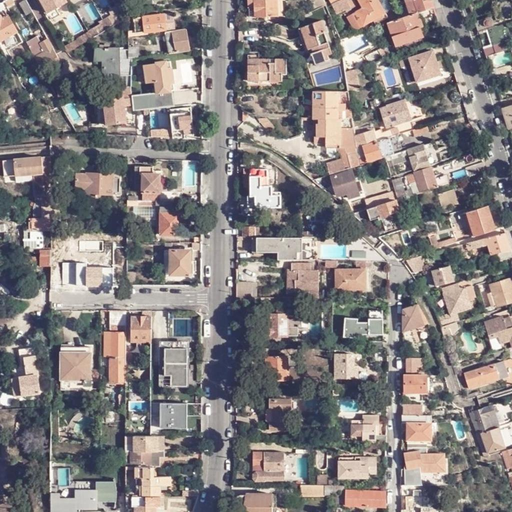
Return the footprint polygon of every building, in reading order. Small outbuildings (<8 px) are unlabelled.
[(68,2),(66,0),(41,0),(49,13),(68,2)] [(282,0),(255,0),(256,18),(278,17),(283,16),(282,0)] [(357,7),(352,0),(345,0),(334,5),(339,14),(350,8),(351,10),(357,7)] [(356,13),(364,27),(367,24),(374,21),(377,25),(388,18),(378,0),(358,0),(363,8),(356,13)] [(406,0),(411,13),(418,10),(414,0),(406,0)] [(435,7),(432,0),(414,0),(418,10),(419,13),(435,7)] [(33,12),(27,1),(20,5),(26,16),(33,12)] [(93,39),(124,21),(117,7),(106,13),(109,18),(92,27),(93,30),(89,32),(93,39)] [(361,28),(364,27),(356,13),(353,14),(361,28)] [(419,13),(402,19),(389,24),(397,47),(424,37),(419,22),(422,21),(419,13)] [(167,29),(166,20),(162,20),(161,15),(138,18),(139,33),(167,29)] [(476,23),(479,33),(489,29),(504,24),(502,20),(497,21),(495,16),(476,23)] [(0,41),(6,39),(8,44),(14,54),(22,49),(21,46),(17,38),(20,37),(8,17),(2,20),(1,17),(0,17),(0,41)] [(308,35),(304,36),(307,43),(309,50),(313,49),(314,54),(313,55),(317,66),(328,62),(326,57),(332,55),(325,33),(326,33),(322,21),(305,27),(308,35)] [(504,24),(489,29),(494,45),(509,41),(504,24)] [(301,37),(304,36),(308,35),(305,27),(298,30),(301,37)] [(167,32),(171,53),(190,51),(187,29),(167,32)] [(0,41),(0,46),(1,48),(8,44),(6,39),(0,41)] [(50,63),(53,69),(62,64),(49,40),(41,44),(42,46),(35,50),(39,56),(36,58),(41,67),(50,63)] [(76,48),(82,45),(79,40),(74,43),(65,48),(68,53),(76,48)] [(30,47),(36,58),(39,56),(35,50),(42,46),(41,44),(40,41),(30,47)] [(130,59),(133,59),(140,58),(141,48),(130,47),(130,51),(130,59)] [(372,64),(385,59),(390,56),(385,47),(366,57),(372,64)] [(114,76),(120,75),(120,51),(119,49),(109,50),(96,48),(96,49),(98,49),(98,60),(99,60),(105,60),(105,76),(112,76),(114,76)] [(437,50),(413,58),(421,82),(445,74),(442,67),(440,61),(437,50)] [(132,75),(133,69),(133,66),(133,59),(130,59),(130,51),(120,51),(120,75),(132,75)] [(248,55),(248,65),(260,65),(260,60),(260,55),(248,55)] [(413,58),(404,61),(406,68),(410,67),(416,84),(421,82),(413,58)] [(260,65),(248,65),(248,81),(283,81),(283,75),(287,75),(287,60),(260,60),(260,65)] [(151,109),(175,107),(173,91),(176,91),(174,80),(175,80),(174,71),(173,71),(172,62),(157,63),(159,82),(157,83),(158,93),(147,95),(133,96),(134,99),(135,109),(135,111),(151,109)] [(362,67),(346,73),(349,91),(357,88),(355,74),(363,71),(362,67)] [(132,87),(118,89),(119,96),(105,98),(109,125),(129,122),(127,106),(134,105),(133,96),(132,89),(132,87)] [(147,87),(132,89),(133,96),(147,95),(147,87)] [(342,118),(351,118),(349,110),(347,110),(347,104),(339,104),(339,93),(316,92),(315,119),(314,137),(326,137),(326,145),(338,145),(343,164),(345,171),(352,168),(361,165),(360,158),(358,147),(356,136),(355,128),(342,128),(342,118)] [(407,100),(409,100),(407,93),(391,98),(393,105),(407,100)] [(105,98),(95,100),(99,125),(109,125),(105,98)] [(413,120),(407,100),(393,105),(380,109),(387,129),(391,127),(413,120)] [(511,105),(503,108),(510,129),(511,128),(511,105)] [(158,138),(195,139),(194,128),(192,107),(171,110),(171,112),(162,113),(164,131),(159,130),(158,138)] [(278,129),(267,118),(258,118),(268,131),(278,129)] [(400,134),(416,129),(414,122),(413,120),(391,127),(392,130),(393,130),(398,129),(400,134)] [(374,131),(356,136),(358,147),(363,146),(394,136),(393,130),(392,130),(383,133),(382,129),(374,132),(374,131)] [(401,153),(396,136),(394,136),(363,146),(366,155),(360,158),(361,165),(392,156),(401,153)] [(401,153),(392,156),(395,165),(412,159),(415,170),(431,165),(443,160),(437,142),(401,153)] [(52,156),(5,161),(6,176),(44,172),(45,197),(52,197),(52,157),(52,156)] [(487,171),(484,162),(473,166),(476,175),(487,171)] [(331,175),(345,171),(343,164),(329,168),(331,175)] [(160,191),(160,174),(154,174),(154,166),(136,166),(136,191),(144,191),(160,191)] [(476,175),(473,166),(465,169),(467,177),(476,175)] [(352,171),(352,168),(345,171),(331,175),(338,196),(348,193),(350,199),(360,195),(352,171)] [(436,180),(432,168),(416,174),(422,192),(438,187),(436,180)] [(281,196),(278,196),(273,196),(272,186),(269,186),(268,169),(251,169),(251,187),(251,196),(256,196),(256,200),(256,208),(281,208),(281,196)] [(78,174),(78,187),(88,188),(87,195),(97,196),(97,193),(113,194),(114,182),(114,177),(114,174),(78,174)] [(446,177),(436,180),(438,187),(457,181),(456,176),(453,177),(453,178),(448,180),(446,177)] [(408,197),(402,178),(394,181),(400,199),(408,197)] [(457,196),(455,189),(439,194),(441,201),(457,196)] [(52,265),(51,248),(43,248),(44,227),(52,227),(52,220),(52,218),(52,203),(52,197),(45,197),(45,198),(41,197),(41,196),(35,196),(36,216),(31,216),(31,227),(26,227),(25,247),(38,247),(38,251),(42,251),(42,264),(52,265)] [(457,196),(441,201),(444,208),(460,204),(457,196)] [(400,211),(397,200),(389,203),(382,205),(379,206),(382,217),(393,213),(400,211)] [(379,218),(382,217),(379,206),(368,209),(371,220),(379,218)] [(475,236),(496,229),(488,206),(468,212),(475,236)] [(366,219),(363,211),(353,214),(361,221),(366,219)] [(405,224),(400,211),(393,213),(382,217),(385,227),(387,231),(397,228),(396,226),(405,224)] [(171,212),(161,212),(161,234),(181,234),(181,212),(171,212)] [(253,237),(256,237),(256,228),(244,228),(244,237),(253,237)] [(511,249),(507,233),(479,241),(481,247),(489,245),(492,254),(511,249)] [(303,260),(303,237),(260,237),(256,237),(253,237),(253,252),(269,251),(279,252),(279,260),(303,260)] [(438,243),(439,247),(456,242),(455,239),(438,243)] [(469,243),(453,248),(455,253),(470,248),(469,243)] [(171,249),(171,274),(191,274),(191,249),(171,249)] [(511,257),(511,249),(492,254),(490,255),(492,263),(511,257)] [(363,262),(373,262),(373,253),(363,253),(363,262)] [(373,262),(389,262),(384,256),(381,253),(373,253),(373,262)] [(37,256),(32,256),(32,257),(25,257),(25,267),(28,267),(32,267),(32,260),(37,260),(37,256)] [(411,259),(405,261),(413,274),(423,271),(419,257),(417,258),(411,259)] [(82,273),(82,285),(103,285),(102,267),(87,267),(87,263),(78,263),(78,273),(82,273)] [(289,293),(296,291),(296,280),(299,280),(299,271),(300,271),(300,264),(293,264),(293,271),(290,271),(289,293)] [(320,298),(320,271),(314,271),(312,271),(312,268),(312,264),(300,264),(300,271),(299,271),(299,280),(296,280),(296,291),(309,291),(309,298),(320,298)] [(450,266),(433,271),(438,286),(454,281),(450,266)] [(28,270),(24,270),(23,280),(32,281),(32,267),(28,267),(28,270)] [(367,289),(366,269),(357,270),(338,270),(336,270),(337,289),(352,289),(357,289),(367,289)] [(244,273),(244,280),(243,288),(258,288),(258,273),(244,273)] [(491,285),(494,293),(497,305),(498,306),(511,302),(511,283),(511,279),(491,285)] [(471,280),(459,283),(461,288),(465,287),(465,288),(473,286),(471,280)] [(461,288),(459,283),(442,288),(444,294),(461,288)] [(477,298),(473,286),(465,288),(469,301),(477,298)] [(444,294),(450,312),(451,315),(457,313),(471,308),(469,301),(465,288),(465,287),(461,288),(444,294)] [(489,294),(493,306),(494,306),(497,305),(494,293),(489,294)] [(422,317),(425,316),(418,304),(405,309),(411,329),(424,324),(422,317)] [(288,311),(288,314),(288,315),(295,316),(296,325),(288,326),(288,336),(298,336),(298,328),(302,328),(302,316),(300,316),(300,313),(302,313),(302,307),(293,307),(293,311),(288,311)] [(414,337),(411,329),(405,309),(404,309),(404,331),(404,338),(414,337)] [(127,310),(111,310),(111,329),(127,329),(127,310)] [(359,319),(346,318),(345,337),(363,338),(364,334),(384,334),(383,310),(370,310),(370,322),(358,322),(359,319)] [(511,318),(511,317),(510,317),(507,310),(495,314),(496,319),(485,322),(491,339),(499,336),(501,343),(511,340),(511,343),(511,318)] [(450,312),(437,316),(439,321),(441,327),(460,321),(457,313),(451,315),(450,312)] [(288,315),(288,314),(270,314),(270,327),(268,327),(268,336),(288,336),(288,326),(296,325),(295,316),(288,315)] [(152,342),(152,316),(143,316),(133,316),(132,342),(138,342),(141,342),(152,342)] [(112,383),(127,383),(127,333),(112,333),(112,356),(112,383)] [(383,348),(384,340),(366,341),(366,349),(383,348)] [(182,385),(182,375),(189,375),(189,352),(182,352),(182,347),(163,347),(162,385),(182,385)] [(42,349),(22,349),(21,378),(16,377),(15,395),(43,395),(46,395),(47,378),(42,378),(42,349)] [(87,352),(62,352),(62,365),(65,365),(65,355),(87,355),(87,352)] [(62,392),(92,392),(92,352),(87,352),(87,355),(65,355),(65,365),(62,365),(62,392)] [(355,366),(355,361),(355,355),(336,355),(336,378),(359,378),(359,366),(355,366)] [(272,370),(272,382),(288,381),(287,356),(267,357),(267,370),(272,370)] [(408,357),(407,373),(424,372),(424,358),(408,357)] [(511,384),(511,357),(510,358),(500,361),(465,372),(469,388),(503,377),(506,386),(511,384)] [(428,391),(427,384),(427,374),(405,375),(406,392),(411,392),(420,391),(428,391)] [(388,390),(379,390),(379,402),(388,402),(388,390)] [(190,425),(190,397),(162,397),(162,425),(190,425)] [(272,399),(271,408),(275,408),(275,423),(271,423),(271,430),(291,430),(291,421),(289,421),(289,408),(291,408),(291,399),(272,399)] [(403,405),(403,414),(421,414),(421,405),(403,405)] [(492,405),(474,411),(478,423),(481,433),(491,430),(487,417),(495,414),(492,405)] [(474,411),(473,408),(469,409),(474,424),(478,423),(474,411)] [(421,414),(403,414),(403,423),(408,423),(407,444),(427,443),(427,438),(432,438),(431,414),(421,414)] [(499,427),(495,414),(487,417),(491,430),(499,427)] [(355,440),(355,443),(388,443),(388,436),(379,436),(379,433),(382,433),(382,416),(365,416),(365,422),(355,421),(355,440)] [(337,430),(334,422),(323,425),(326,433),(337,430)] [(495,441),(503,439),(499,427),(491,430),(495,441)] [(52,428),(52,440),(68,441),(68,428),(52,428)] [(481,433),(477,434),(484,454),(488,453),(505,447),(503,439),(495,441),(491,430),(481,433)] [(136,436),(136,451),(158,451),(158,436),(152,436),(136,436)] [(405,468),(408,485),(421,485),(420,470),(443,471),(443,454),(427,454),(427,446),(408,447),(408,452),(405,452),(408,468),(405,468)] [(511,447),(502,451),(504,458),(509,456),(511,464),(511,447)] [(130,463),(130,466),(137,466),(154,466),(161,466),(161,457),(166,457),(166,451),(164,451),(158,451),(136,451),(132,451),(132,463),(130,463)] [(284,452),(264,452),(264,470),(258,470),(256,470),(253,473),(253,478),(255,481),(265,481),(265,480),(285,480),(284,452)] [(370,473),(377,473),(377,457),(338,457),(338,478),(369,477),(370,473)] [(137,466),(137,495),(161,495),(161,485),(171,484),(171,475),(154,475),(154,466),(137,466)] [(52,494),(51,511),(76,511),(76,509),(97,508),(97,501),(116,501),(117,498),(117,497),(117,494),(117,492),(117,490),(117,487),(117,485),(116,484),(116,482),(97,482),(97,491),(77,491),(77,499),(60,499),(60,494),(52,494)] [(321,485),(314,485),(301,485),(301,494),(333,495),(333,491),(333,485),(321,485)] [(402,509),(401,511),(422,511),(422,490),(414,490),(414,496),(407,496),(407,509),(402,509)] [(387,507),(387,492),(383,492),(370,491),(347,491),(347,506),(387,507)] [(272,511),(272,506),(277,506),(277,498),(272,498),(272,494),(247,494),(241,494),(238,495),(238,504),(241,505),(241,511),(272,511)] [(137,495),(127,495),(127,500),(133,500),(133,506),(136,506),(136,511),(156,511),(157,505),(161,505),(161,495),(137,495)]
